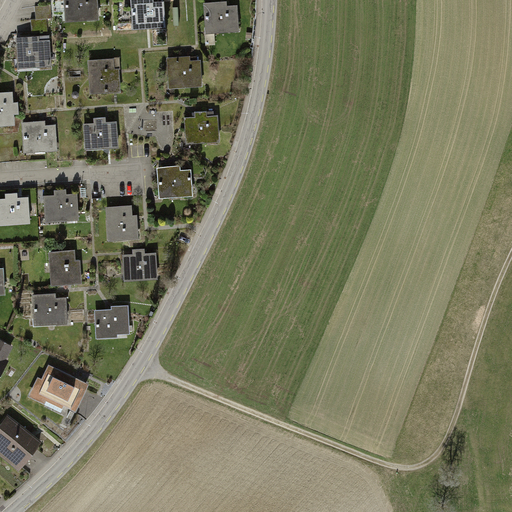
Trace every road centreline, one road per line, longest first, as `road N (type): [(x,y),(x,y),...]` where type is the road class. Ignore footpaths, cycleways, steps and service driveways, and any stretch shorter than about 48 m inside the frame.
road 1 (tertiary): [(13,511),(94,430),(175,303),(247,139),(269,0)]
road 2 (track): [(140,364),(378,462),(421,465),(447,435),(511,253)]
road 3 (residential): [(135,170),(0,180)]
